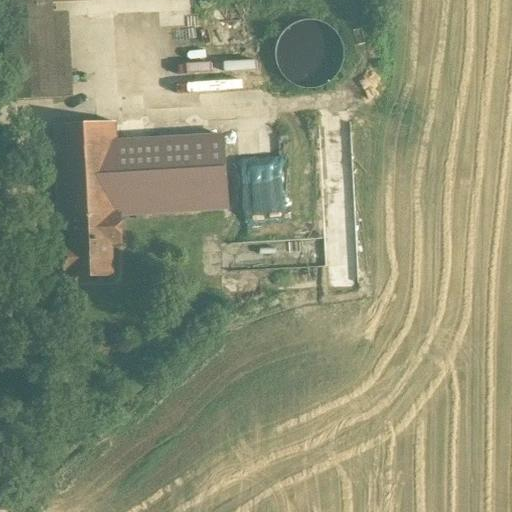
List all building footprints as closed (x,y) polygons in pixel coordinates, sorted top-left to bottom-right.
[(189,0),(2,0),(8,101),(56,98),(52,17),(190,10),(189,0)] [(341,67),(343,54),(341,41),(333,30),(322,23),(309,21),(296,23),(285,31),(277,42),(275,55),(278,68),(286,79),(297,86),(310,89),(323,86),(334,78),(341,67)] [(112,123),(57,125),(55,125),(59,219),(69,219),(120,217),(119,202),(146,200),(146,211),(224,207),(220,137),(144,142),(143,121),(115,123),(115,122),(113,122),(112,123)] [(358,144),(328,145),(333,281),(364,280),(358,144)] [(120,217),(69,219),(70,250),(67,250),(64,253),(65,267),(68,270),(71,269),(71,277),(111,276),(110,243),(121,242),(120,217)]
